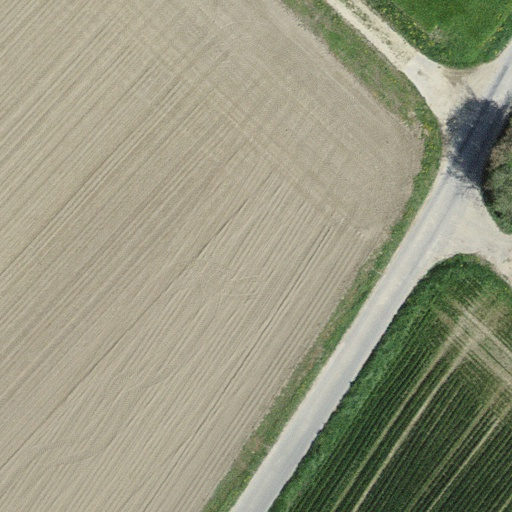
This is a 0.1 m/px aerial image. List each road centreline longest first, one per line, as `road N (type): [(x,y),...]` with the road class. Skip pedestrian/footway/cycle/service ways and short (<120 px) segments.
road 1 (residential): [(247,511),(451,203),(511,94)]
road 2 (track): [(489,134),(344,0)]
